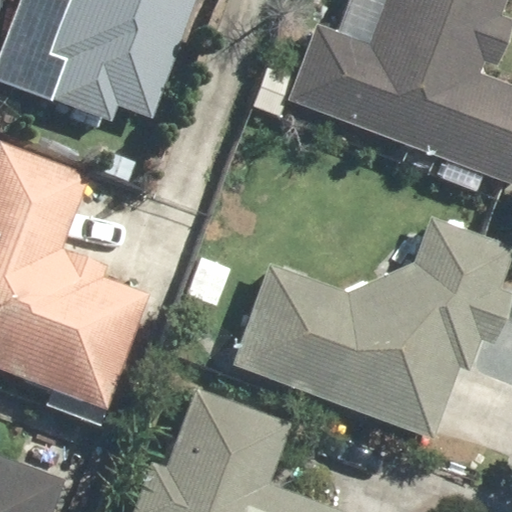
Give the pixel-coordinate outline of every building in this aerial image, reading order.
[(76,0),(48,100),(110,117),(117,95),(158,111),(200,0),(76,0)] [(511,100),(474,86),(503,0),(384,0),(369,45),(314,24),(286,95),(511,182),(511,100)] [(132,339),(151,300),(56,255),(82,173),(0,147),(0,371),(101,414),(132,339)] [(423,262),(335,296),(274,273),(239,364),(439,440),(461,383),(466,384),(511,257),(511,251),(437,224),(423,262)] [(338,511),(264,486),(286,425),(193,390),(148,511),(338,511)] [(0,511),(48,511),(58,483),(0,463),(0,511)]
